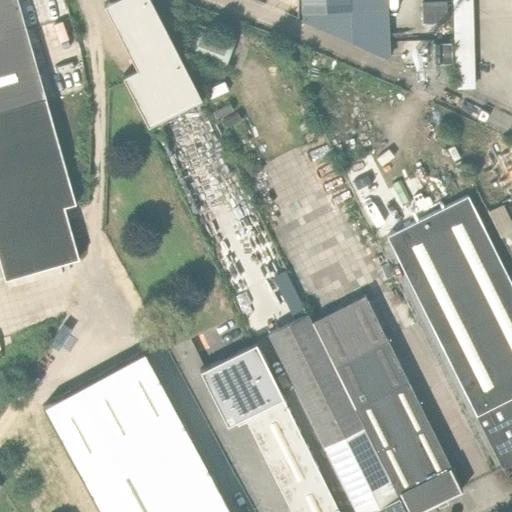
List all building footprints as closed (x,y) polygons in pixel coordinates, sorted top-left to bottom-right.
[(0,0),(0,263),(4,280),(79,258),(64,207),(75,203),(26,28),(17,0),(0,0)] [(111,0),(104,4),(137,68),(123,75),(148,125),(201,97),(151,0),(111,0)] [(455,0),(458,85),(478,85),(475,0),(455,0)] [(446,23),(446,3),(421,4),(422,24),(446,23)] [(197,25),(187,53),(225,68),(235,39),(197,25)] [(432,43),(433,64),(452,64),(451,43),(432,43)] [(511,464),(511,283),(468,195),(386,236),(503,469),(511,464)] [(364,427),(405,511),(415,511),(462,489),(365,295),(312,321),(364,427)] [(357,511),(405,511),(364,427),(312,321),(308,313),(268,333),(357,511)] [(292,511),(339,511),(255,343),(200,371),(227,424),(245,416),(292,511)] [(99,511),(231,511),(146,354),(44,410),(99,511)]
